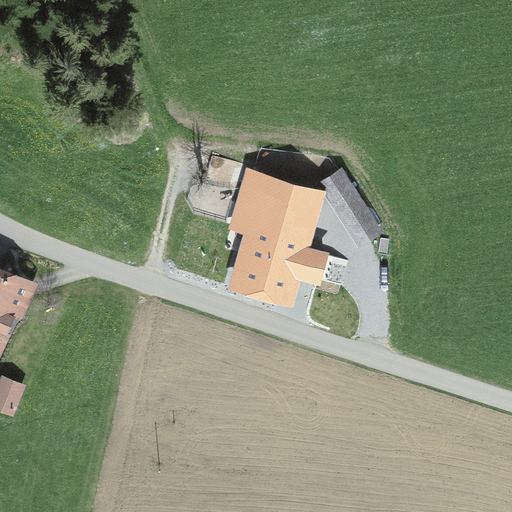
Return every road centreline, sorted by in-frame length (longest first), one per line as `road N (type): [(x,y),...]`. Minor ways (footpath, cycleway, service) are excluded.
road 1 (unclassified): [(0,228),(20,242),(511,406)]
road 2 (track): [(66,511),(146,140),(120,0)]
